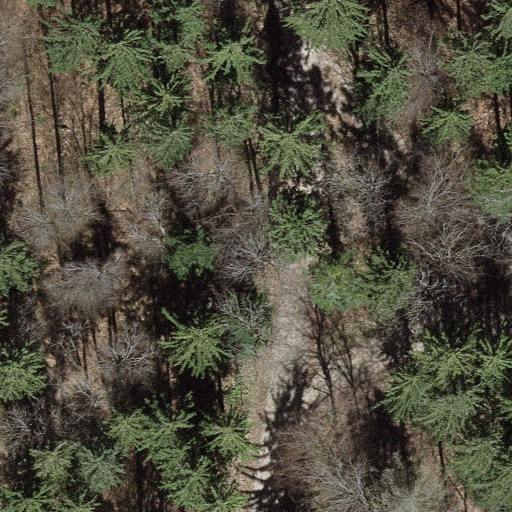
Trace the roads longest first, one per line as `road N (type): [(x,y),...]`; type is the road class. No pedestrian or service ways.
road 1 (track): [(282,0),(305,72),(301,194),(260,511)]
road 2 (track): [(267,422),(313,381),(419,323),(511,330)]
road 3 (track): [(511,247),(305,72)]
